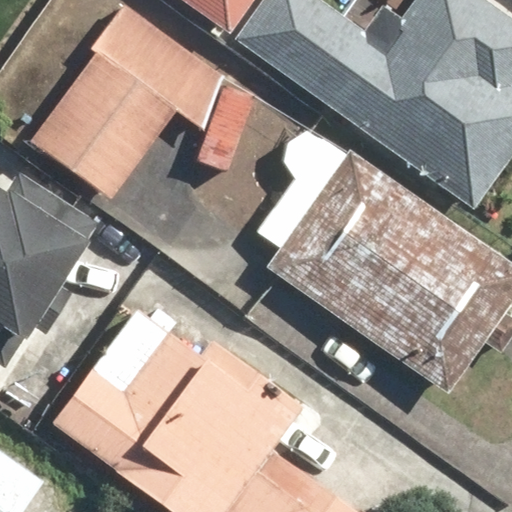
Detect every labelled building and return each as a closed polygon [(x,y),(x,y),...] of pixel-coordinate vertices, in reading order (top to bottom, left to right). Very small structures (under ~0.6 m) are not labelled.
[(207,133),(225,72),(125,0),(91,48),(97,52),(33,141),(116,201),(179,113),(207,133)] [(179,0),(228,36),(255,0),(179,0)] [(511,11),(496,0),(353,0),(343,15),(323,0),(255,0),(228,36),(470,218),(511,162),(511,11)] [(348,153),(325,137),(258,230),(283,248),(270,266),(450,395),(511,309),(511,262),(352,148),(348,153)] [(0,175),(0,321),(34,342),(97,232),(0,175)] [(223,511),(270,448),(306,398),(214,332),(201,350),(174,331),(181,320),(149,297),(57,425),(176,511),(223,511)] [(358,511),(270,448),(223,511),(358,511)] [(0,511),(21,511),(44,482),(0,449),(0,511)]
